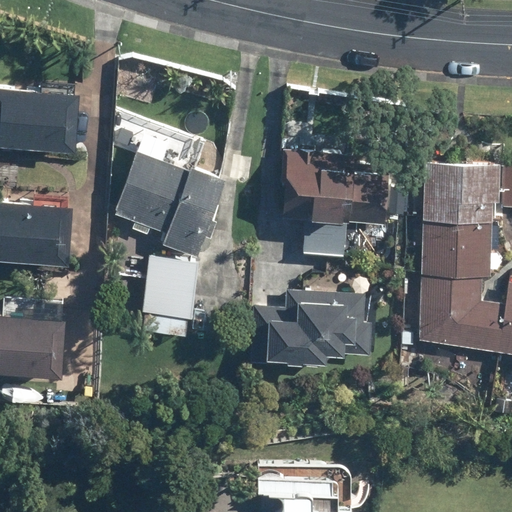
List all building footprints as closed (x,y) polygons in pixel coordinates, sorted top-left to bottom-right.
[(85,80),(0,75),(0,136),(82,140),(85,80)] [(154,220),(168,225),(163,237),(201,250),(230,170),(193,157),(200,138),(146,119),(115,206),(136,213),(132,224),(150,230),(154,220)] [(388,217),(392,158),(357,156),(358,147),(281,143),(277,211),(388,217)] [(511,278),(507,278),(506,297),(481,295),(483,268),(492,268),(495,202),(511,202),(511,155),(429,151),(420,331),(511,347),(511,278)] [(0,188),(0,248),(73,254),(78,194),(0,188)] [(199,256),(149,251),(142,325),(193,329),(199,256)] [(366,307),(367,288),(254,282),(250,357),(289,359),(290,353),(306,354),(307,349),(331,350),(331,342),(348,343),(348,332),(358,332),(360,306),(366,307)] [(70,306),(0,303),(0,363),(68,366),(70,306)] [(255,455),(253,511),(354,511),(356,458),(255,455)] [(195,511),(194,502),(147,506),(147,511),(195,511)]
